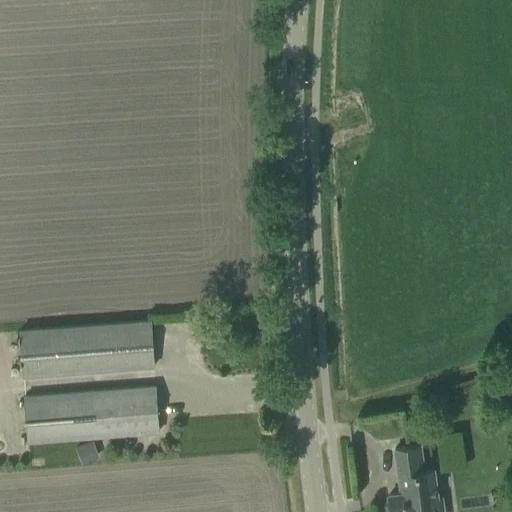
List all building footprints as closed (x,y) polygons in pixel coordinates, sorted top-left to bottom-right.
[(511,0),(451,0),(452,2),(428,8),(445,76),(511,60),(511,0)] [(448,181),(511,164),(511,91),(430,113),(448,181)] [(24,374),(134,366),(154,365),(151,320),(21,329),(24,374)] [(28,440),(139,432),(159,430),(156,385),(25,394),(28,440)] [(440,511),(434,468),(424,469),(421,444),(415,445),(395,448),(398,474),(402,473),(405,492),(389,494),(391,511),(440,511)]
